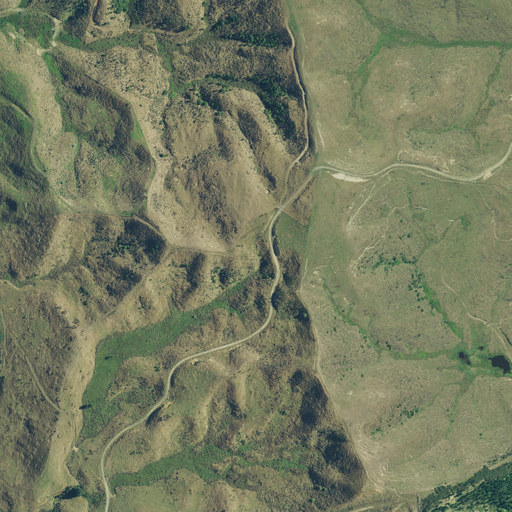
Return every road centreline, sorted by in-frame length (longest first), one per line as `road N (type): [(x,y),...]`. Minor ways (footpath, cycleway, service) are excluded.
road 1 (track): [(292,0),(319,136),(310,156),(285,176),(286,198),(388,173),(454,177),(511,144)]
road 2 (track): [(511,452),(420,490),(333,511)]
